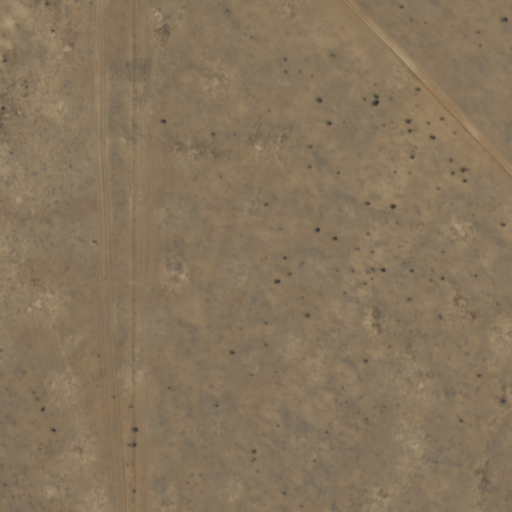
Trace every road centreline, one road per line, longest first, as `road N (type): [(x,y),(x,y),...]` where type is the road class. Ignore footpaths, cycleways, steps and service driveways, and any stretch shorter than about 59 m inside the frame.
road 1 (residential): [(38,0),(10,511)]
road 2 (residential): [(511,94),(394,0)]
